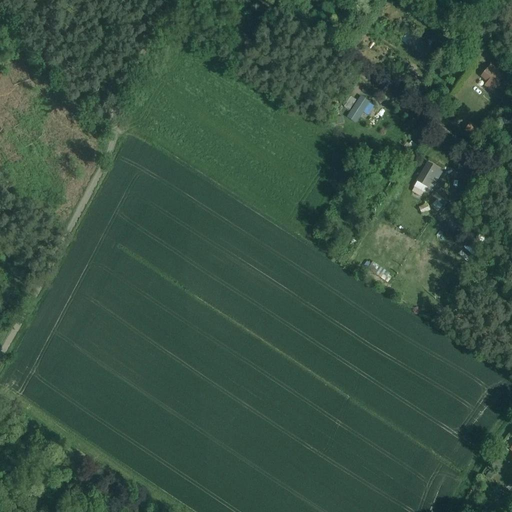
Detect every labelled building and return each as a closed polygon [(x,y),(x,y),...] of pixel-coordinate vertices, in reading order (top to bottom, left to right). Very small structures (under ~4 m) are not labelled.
[(350,14),(359,19),(363,11),(355,6),(350,14)] [(405,44),(425,59),(432,49),(412,34),(405,44)] [(450,47),(460,50),(462,43),(452,39),(450,47)] [(245,40),(238,51),(246,57),(253,45),(245,40)] [(485,53),(480,59),(481,60),(480,61),(485,64),(485,63),(487,64),(492,58),(485,53)] [(492,65),(480,77),(487,83),(484,87),(492,94),(500,86),(498,84),(505,77),(492,65)] [(374,108),(357,97),(355,100),(351,97),(344,108),(349,111),(353,105),(354,107),(348,116),(356,122),(363,111),(369,116),(374,108)] [(343,117),(336,118),(337,125),(344,124),(343,117)] [(470,124),(463,133),(475,140),(482,131),(470,124)] [(407,144),(403,149),(411,155),(415,150),(407,144)] [(428,164),(415,187),(425,193),(438,170),(428,164)] [(389,195),(396,183),(392,180),(385,192),(389,195)] [(444,195),(439,191),(437,194),(435,192),(431,195),(436,200),(443,206),(444,207),(450,201),(444,195)] [(436,200),(432,205),(438,211),(443,206),(436,200)] [(388,201),(382,211),(386,213),(392,204),(388,201)] [(422,215),(431,211),(427,204),(419,208),(422,215)] [(353,240),(349,246),(354,249),(358,244),(353,240)] [(373,262),(368,270),(386,282),(390,277),(389,276),(390,274),(373,262)] [(495,459),(491,469),(500,472),(503,462),(495,459)] [(495,475),(491,471),(490,472),(488,470),(485,473),(487,475),(486,476),(490,480),(495,475)]
